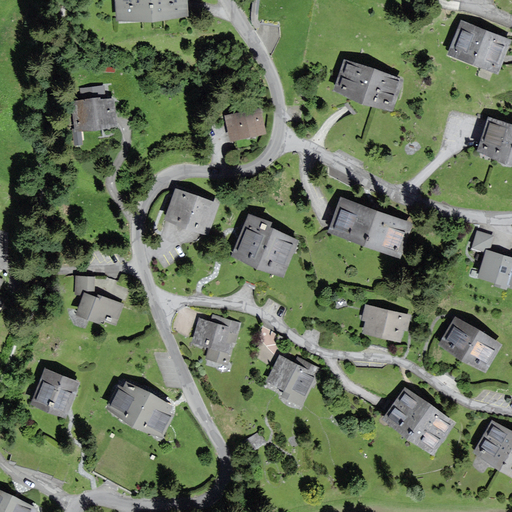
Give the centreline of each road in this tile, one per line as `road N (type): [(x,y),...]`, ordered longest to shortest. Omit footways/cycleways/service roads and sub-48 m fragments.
road 1 (residential): [(74,511),(91,499),(173,504),(219,488),(223,454),(160,318),(138,227),(167,178),(247,169),(263,160),(277,135)]
road 2 (residential): [(277,135),(404,197),(511,217)]
road 3 (residential): [(277,135),(272,79),(226,0)]
